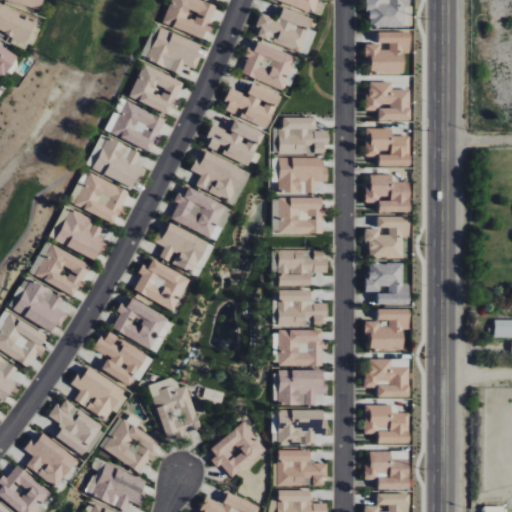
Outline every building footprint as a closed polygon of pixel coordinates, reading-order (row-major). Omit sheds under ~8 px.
[(3,0),(40,9),(42,0),(3,0)] [(170,0),(162,23),(202,38),(205,30),(207,31),(217,5),(203,0),(170,0)] [(278,0),(317,0),(313,15),(278,0)] [(0,31),(28,43),(38,22),(0,5),(0,31)] [(301,51),(312,17),(282,7),(278,19),(260,13),(255,27),(259,28),(256,37),(301,51)] [(201,44),(160,27),(156,36),(150,33),(140,56),(169,67),(168,69),(180,74),(184,64),(195,69),(200,56),(196,54),(201,44)] [(410,31),(378,31),(378,43),(389,43),(389,50),(380,50),(380,44),(365,44),(365,59),(370,59),(370,75),(404,75),(404,53),(410,53),(410,31)] [(241,73),(282,90),(295,56),(257,41),(253,50),(247,47),(243,56),(248,58),(241,73)] [(18,54),(0,43),(0,72),(5,76),(18,54)] [(129,97),(168,113),(171,106),(173,108),(185,82),(143,63),(129,97)] [(378,120),(409,121),(410,89),(391,89),(391,82),(367,82),(366,110),(378,111),(378,120)] [(229,88),(224,101),(228,102),(225,110),(233,113),(236,107),(243,110),(239,118),(267,128),(280,94),(251,84),(247,95),(229,88)] [(150,151),(153,143),(155,144),(166,119),(125,101),(110,133),(150,151)] [(315,117),(282,117),(282,128),(277,128),(277,154),(303,154),(303,145),(313,145),(313,153),(323,153),(323,144),(328,145),(328,131),(315,131),(315,117)] [(248,166),(262,132),(234,120),(229,132),(211,125),(206,138),(210,139),(207,147),(216,151),(219,144),(225,147),(221,154),(248,166)] [(365,156),(378,156),(378,166),(410,165),(410,135),(391,136),(391,128),(365,128),(365,156)] [(134,188),(144,168),(137,164),(142,153),(107,136),(92,168),(134,188)] [(190,170),(200,175),(195,186),(230,201),(244,169),(205,151),(201,158),(196,156),(190,170)] [(278,193),(300,192),(300,182),(304,182),(304,193),(314,193),(314,181),(327,181),(327,167),(322,167),(322,157),(278,158),(278,193)] [(70,203),(114,223),(129,190),(84,171),(70,203)] [(391,174),(370,175),(370,186),(365,186),(365,202),(378,202),(379,212),(410,211),(410,181),(391,182),(391,174)] [(177,203),(170,219),(216,240),(231,207),(187,187),(183,195),(178,192),(174,201),(177,203)] [(322,197),(277,198),(278,235),(323,234),(322,197)] [(50,239),(94,259),(97,252),(103,254),(109,241),(98,236),(103,225),(65,207),(50,239)] [(409,216),(377,216),(377,227),(388,227),(388,234),(379,235),(379,229),(364,229),(365,244),(369,244),(369,258),(403,257),(402,237),(409,237),(409,216)] [(207,239),(167,224),(165,229),(159,227),(154,242),(163,246),(159,257),(171,262),(170,264),(195,273),(207,239)] [(29,272),(72,297),(90,266),(46,241),(29,272)] [(278,249),(278,285),(310,286),(310,272),(325,273),(326,250),(278,249)] [(174,310),(189,277),(151,259),(148,267),(142,264),(138,272),(141,274),(133,291),(174,310)] [(377,304),(409,304),(410,284),(403,284),(403,263),(367,263),(367,292),(379,292),(379,286),(388,286),(388,293),(377,293),(377,304)] [(56,309),(62,298),(29,280),(13,311),(54,333),(65,313),(56,309)] [(310,290),(279,289),(278,326),(305,326),(305,317),(327,318),(327,303),(310,303),(310,290)] [(168,315),(130,299),(127,305),(120,303),(117,311),(119,312),(111,330),(150,347),(154,339),(160,342),(162,337),(159,336),(168,315)] [(364,321),(364,335),(370,335),(370,350),(403,351),(403,329),(409,329),(409,309),(377,309),(377,321),(364,321)] [(0,349),(28,368),(42,346),(40,345),(46,336),(9,313),(4,320),(0,317),(0,349)] [(278,365),(323,366),(324,330),(278,329),(278,365)] [(129,385),(140,364),(147,367),(152,357),(119,339),(120,337),(108,331),(104,339),(99,336),(93,348),(108,356),(101,370),(129,385)] [(17,368),(0,356),(0,399),(4,402),(17,383),(10,378),(17,368)] [(368,360),(368,371),(364,371),(365,388),(377,387),(377,397),(409,397),(408,359),(368,360)] [(73,402),(107,420),(124,388),(86,368),(83,375),(77,372),(70,385),(80,390),(73,402)] [(324,369),(278,370),(279,406),(315,405),(315,393),(324,393),(324,369)] [(165,438),(199,428),(187,384),(176,388),(173,377),(150,384),(165,438)] [(55,437),(82,455),(101,425),(61,399),(49,418),(62,426),(55,437)] [(409,413),(391,413),(391,405),(364,405),(364,434),(378,434),(378,443),(409,443),(409,413)] [(324,410),(279,409),(278,445),(315,445),(315,434),(323,434),(324,410)] [(159,443),(122,419),(117,428),(113,425),(99,447),(141,474),(155,452),(154,451),(159,443)] [(229,478),(265,449),(242,422),(210,449),(215,456),(213,458),(229,478)] [(25,467),(57,487),(76,457),(37,432),(26,451),(33,455),(25,467)] [(327,462),(309,463),(309,449),(277,450),(278,462),(275,462),(275,486),(306,486),(306,478),(312,478),(312,486),(323,486),(323,477),(327,477),(327,462)] [(369,451),(369,463),(364,463),(364,480),(377,479),(378,489),(409,489),(408,451),(369,451)] [(147,480),(95,458),(91,468),(95,470),(85,494),(125,510),(129,501),(140,506),(146,492),(142,490),(147,480)] [(35,511),(51,492),(15,464),(0,482),(0,485),(1,486),(0,487),(0,497),(18,511),(35,511)] [(310,489),(277,490),(276,511),(326,511),(327,503),(310,503),(310,489)]
